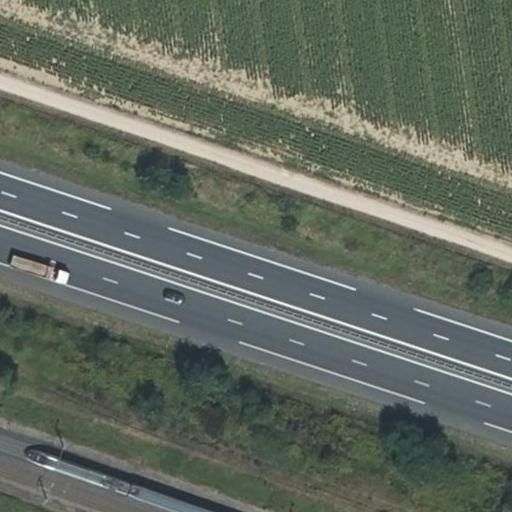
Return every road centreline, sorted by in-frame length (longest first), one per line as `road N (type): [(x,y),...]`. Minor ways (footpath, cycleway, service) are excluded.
road 1 (track): [(511,239),(0,67)]
road 2 (motorway): [(0,246),(511,415)]
road 3 (motorway): [(511,358),(0,190)]
